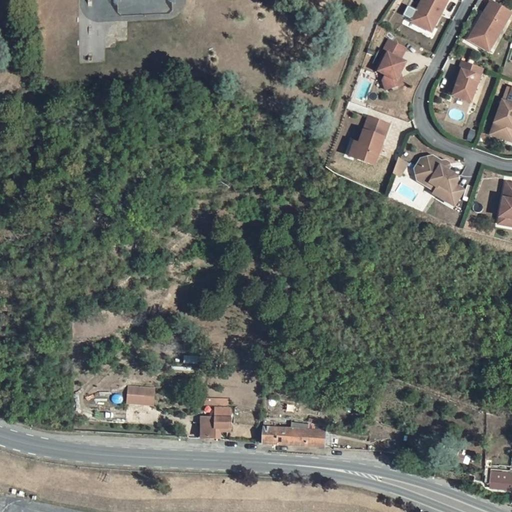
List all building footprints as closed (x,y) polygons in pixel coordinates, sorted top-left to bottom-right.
[(167,0),(117,0),(118,12),(168,10),(167,0)] [(448,0),(422,0),(412,22),(421,26),(423,21),(435,27),(440,15),(438,14),(441,8),(444,9),(448,0)] [(511,13),(492,1),(485,13),(486,14),(481,23),(480,22),(469,40),(482,47),(485,41),(493,45),(511,13)] [(435,27),(423,21),(421,26),(432,32),(435,27)] [(406,49),(389,40),(383,52),(388,54),(379,71),(386,75),(383,81),(386,90),(399,87),(397,81),(400,73),(406,63),(400,60),(406,49)] [(485,41),(482,47),(489,52),(493,45),(485,41)] [(478,67),(462,61),(457,78),(459,79),(453,96),(471,102),(478,84),(473,82),(478,67)] [(483,69),(478,67),(473,82),(478,84),(483,69)] [(511,88),(507,103),(502,101),(490,135),(505,140),(509,128),(511,128),(511,88)] [(269,116),(258,111),(253,120),(265,125),(269,116)] [(389,125),(368,117),(359,145),(354,159),(375,166),(389,125)] [(354,159),(359,145),(354,144),(349,157),(354,159)] [(418,181),(435,191),(438,187),(422,178),(420,170),(424,163),(432,161),(448,170),(450,166),(450,164),(449,162),(446,161),(442,161),(433,156),(421,159),(418,164),(415,169),(418,181)] [(392,174),(402,177),(408,162),(398,158),(392,174)] [(435,191),(434,194),(455,206),(465,190),(456,185),(459,180),(458,176),(448,170),(432,161),(424,163),(420,170),(422,178),(438,187),(435,191)] [(511,184),(506,183),(500,218),(511,219),(511,184)] [(511,219),(500,218),(498,225),(511,227),(511,219)] [(185,351),(184,371),(196,371),(197,352),(185,351)] [(46,381),(34,379),(32,386),(44,389),(46,381)] [(128,387),(127,403),(153,405),(155,389),(128,387)] [(201,425),(201,439),(220,439),(220,431),(230,431),(230,429),(230,418),(231,408),(215,409),(215,418),(207,418),(207,425),(201,425)] [(264,421),(264,428),(262,444),(290,445),(291,429),(275,429),(276,422),(264,421)] [(325,427),(318,425),(309,423),(308,431),(291,429),(290,445),(325,447),(325,427)] [(511,480),(511,475),(493,473),(492,488),(511,489),(511,480)]
